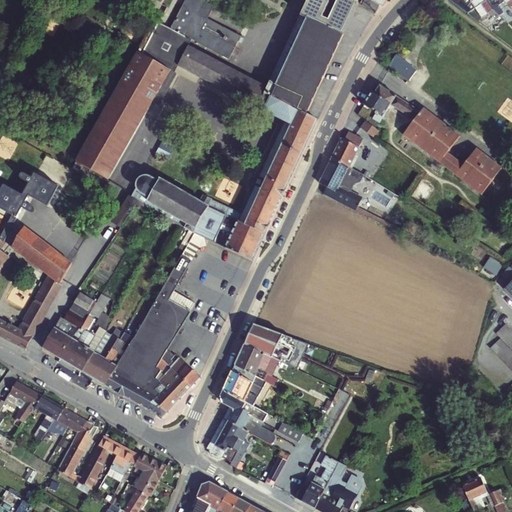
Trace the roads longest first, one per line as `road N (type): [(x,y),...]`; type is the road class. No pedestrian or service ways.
road 1 (tertiary): [(176,437),(192,422),(278,247),(362,58),(409,0)]
road 2 (tertiary): [(0,355),(149,435),(176,437)]
